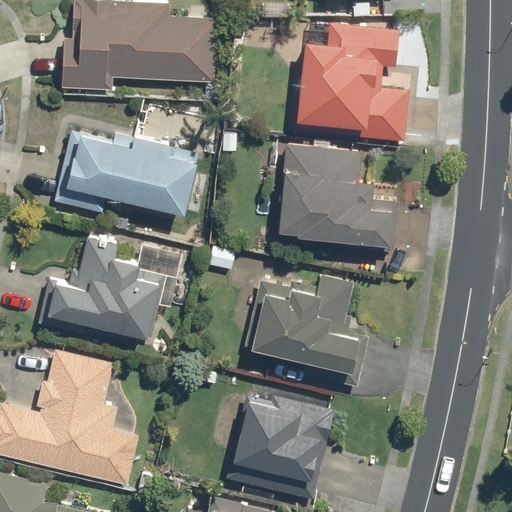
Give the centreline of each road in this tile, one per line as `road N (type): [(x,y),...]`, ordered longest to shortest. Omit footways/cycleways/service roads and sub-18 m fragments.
road 1 (tertiary): [(473,248),(446,423),(422,511)]
road 2 (tertiary): [(485,0),(473,248)]
